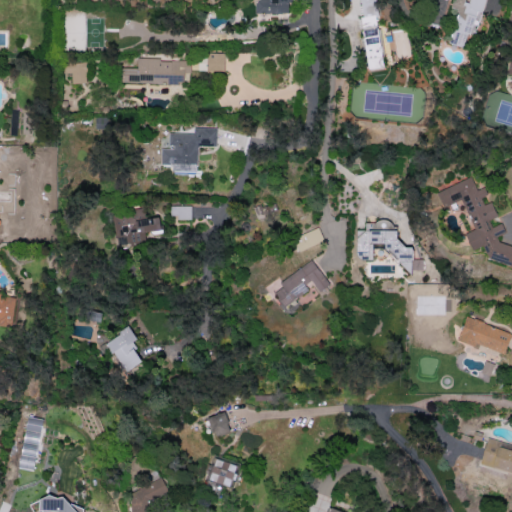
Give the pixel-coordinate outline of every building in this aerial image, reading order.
[(254,0),(255,13),(287,14),(287,3),(289,3),(289,0),(254,0)] [(383,67),(373,0),(357,0),(367,69),(383,67)] [(224,71),(224,53),(207,52),(206,70),(224,71)] [(136,60),(136,68),(121,67),(121,83),(183,83),(183,72),(190,72),(190,60),(136,60)] [(65,73),(71,73),(71,83),(86,83),(86,62),(65,62),(65,73)] [(216,128),(193,128),(193,133),(168,132),(168,148),(160,148),(160,168),(197,169),(197,146),(216,146),(216,128)] [(435,191),(442,208),(461,200),(473,230),(464,233),(471,249),(482,244),(488,259),(511,265),(511,245),(496,241),(497,235),(505,232),(501,223),(491,227),(488,220),(496,216),(491,204),(475,199),(487,195),(484,187),(476,190),(471,177),(435,191)] [(191,205),(170,205),(170,218),(191,218),(191,205)] [(161,229),(158,216),(147,218),(145,207),(111,213),(118,248),(146,243),(144,232),(161,229)] [(391,221),(364,221),(364,230),(356,230),(356,259),(372,259),(372,249),(398,249),(398,273),(412,273),(412,269),(422,269),(422,259),(413,259),(413,247),(399,247),(399,229),(391,229),(391,221)] [(297,250),(323,243),(319,229),(293,236),(297,250)] [(271,288),(283,307),(312,288),(316,294),(329,286),(312,261),(271,288)] [(0,324),(11,326),(15,295),(0,293),(0,324)] [(503,354),(511,333),(465,316),(457,340),(477,348),(478,344),(503,354)] [(105,341),(123,372),(142,361),(131,343),(136,340),(129,327),(105,341)] [(206,417),(212,437),(230,432),(224,412),(206,417)] [(35,470),(40,418),(25,417),(19,468),(35,470)] [(480,466),(511,472),(511,449),(498,447),(500,441),(486,438),(480,466)] [(232,487),(240,463),(214,455),(206,479),(232,487)] [(151,511),(151,503),(169,495),(161,478),(126,493),(126,505),(128,508),(127,511),(151,511)] [(37,501),(37,511),(82,511),(82,499),(37,501)]
